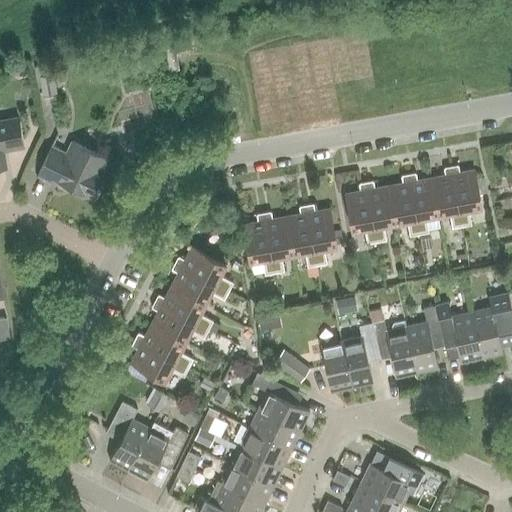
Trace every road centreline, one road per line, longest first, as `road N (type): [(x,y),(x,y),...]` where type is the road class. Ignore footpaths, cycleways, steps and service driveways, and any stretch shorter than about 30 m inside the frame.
road 1 (unclassified): [(118,264),(159,181),(198,163),(511,106)]
road 2 (unclassified): [(17,451),(118,264)]
road 3 (residential): [(365,416),(498,483),(511,480)]
road 4 (residential): [(511,384),(365,416)]
road 5 (residential): [(293,511),(338,421),(365,416)]
road 6 (residential): [(0,215),(118,264)]
road 7 (residential): [(124,511),(17,451)]
